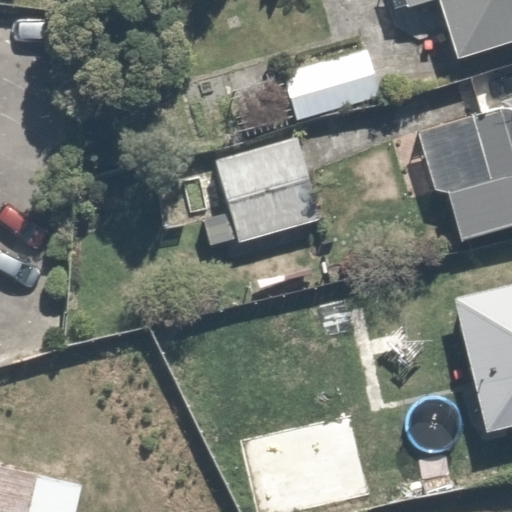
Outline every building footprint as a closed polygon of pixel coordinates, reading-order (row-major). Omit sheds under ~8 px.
[(422,0),(438,52),(511,29),(511,0),(386,0),(389,8),(414,0),(422,0)] [(367,101),(356,49),(272,66),(278,92),(294,89),(300,115),(367,101)] [(511,221),(511,78),(388,114),(411,196),(432,190),(447,240),(511,221)] [(205,200),(308,170),(295,125),(192,155),(205,200)] [(308,170),(205,200),(219,247),(321,217),(308,170)] [(511,274),(426,298),(463,434),(511,420),(511,274)] [(339,381),(216,419),(244,511),(313,511),(373,494),(339,381)] [(0,511),(60,511),(64,496),(0,480),(0,511)]
